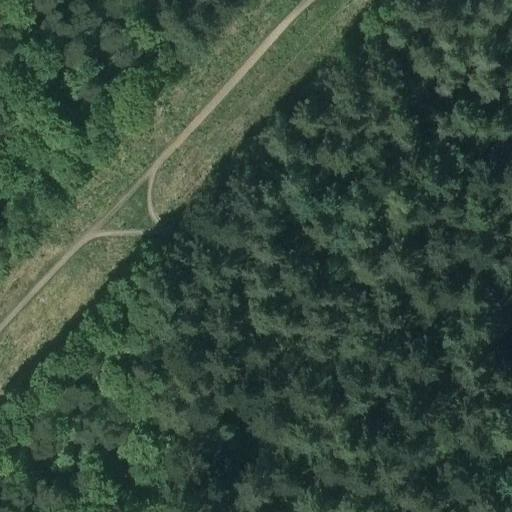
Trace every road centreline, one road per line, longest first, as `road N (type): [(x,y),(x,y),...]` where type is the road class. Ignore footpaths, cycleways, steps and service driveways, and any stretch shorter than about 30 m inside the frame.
road 1 (track): [(160,511),(148,0)]
road 2 (track): [(511,265),(151,233)]
